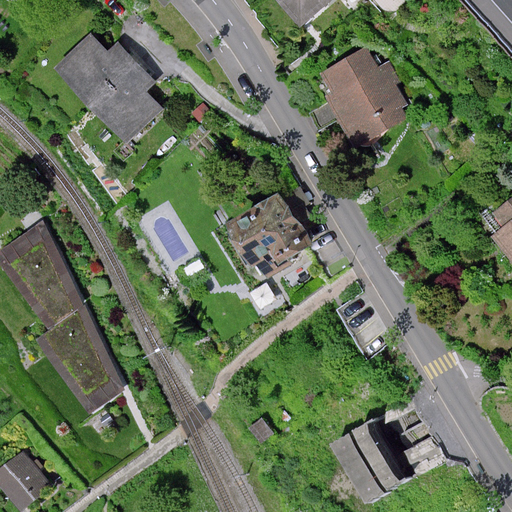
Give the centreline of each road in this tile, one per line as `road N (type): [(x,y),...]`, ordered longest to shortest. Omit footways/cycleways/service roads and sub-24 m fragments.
road 1 (tertiary): [(212,0),(252,49),(309,157),(452,383)]
road 2 (unknown): [(276,131),(253,133),(156,66)]
